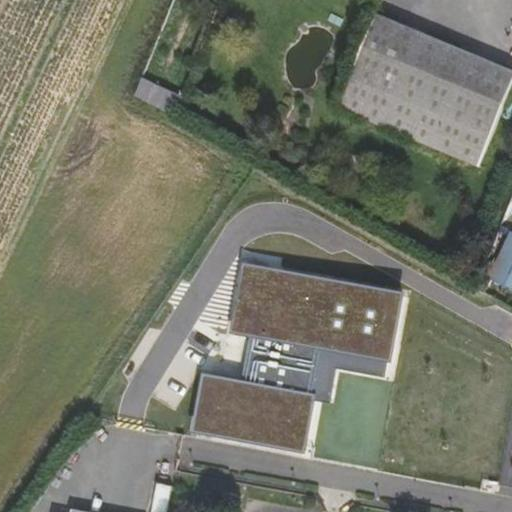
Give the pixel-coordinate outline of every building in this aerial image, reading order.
[(431,150),(470,56),(374,12),(331,108),(431,150)] [(456,160),(495,67),(470,56),(431,150),(456,160)] [(510,74),(495,67),(456,160),(474,167),(510,74)] [(171,121),(178,103),(140,80),(132,99),(171,121)] [(511,261),(511,227),(498,256),(511,261)] [(403,297),(249,268),(237,331),(242,332),(252,334),(243,385),(233,383),(208,379),(199,431),(304,450),(323,347),(392,359),(403,297)] [(252,334),(242,332),(233,383),(243,385),(252,334)] [(392,359),(323,347),(304,450),(199,431),(197,440),(321,463),(341,359),(390,369),(392,359)]
